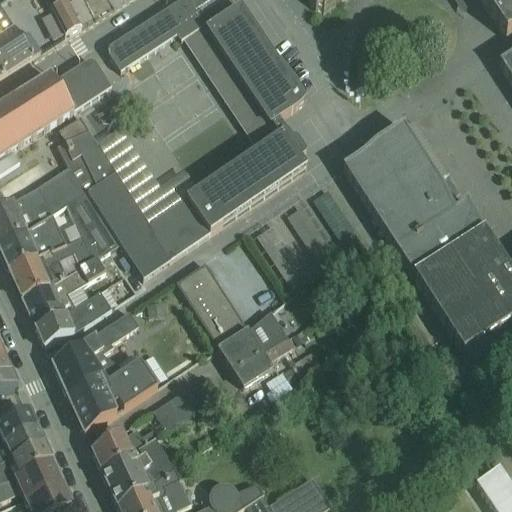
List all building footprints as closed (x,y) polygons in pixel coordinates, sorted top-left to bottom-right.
[(44,0),(53,18),(64,39),(65,41),(81,33),(78,26),(79,26),(78,25),(65,0),(44,0)] [(186,0),(183,0),(105,50),(123,78),(182,41),(204,27),(186,0)] [(192,0),(188,3),(196,15),(218,0),(192,0)] [(511,0),(304,0),(320,23),(352,5),(350,0),(445,0),(463,24),(479,14),(504,46),(511,40),(511,0)] [(306,105),(239,4),(204,27),(182,41),(253,150),(282,130),(281,123),(306,105)] [(0,83),(32,62),(20,43),(0,11),(0,83)] [(53,18),(41,23),(52,45),(64,39),(53,18)] [(29,37),(20,43),(32,62),(42,56),(29,37)] [(74,112),(109,89),(91,61),(55,81),(74,112)] [(403,136),(342,175),(460,352),(470,367),(511,339),(511,66),(498,75),(511,95),(511,254),(499,262),(461,203),(461,202),(448,183),(437,190),(403,136)] [(57,90),(0,124),(0,178),(81,130),(57,90)] [(90,119),(104,135),(120,122),(106,106),(90,119)] [(287,139),(282,130),(253,150),(185,197),(147,225),(113,174),(95,187),(86,194),(144,284),(309,170),(299,156),(306,152),(294,134),(287,139)] [(87,199),(67,212),(75,230),(82,245),(93,268),(98,265),(120,252),(87,199)] [(286,219),(317,269),(337,257),(306,207),(286,219)] [(52,221),(0,249),(0,257),(9,277),(50,260),(66,252),(52,221)] [(75,230),(64,234),(71,250),(82,245),(75,230)] [(50,260),(9,277),(22,305),(93,268),(82,245),(71,250),(66,252),(50,260)] [(93,268),(22,305),(35,335),(66,320),(89,306),(81,293),(106,279),(98,265),(93,268)] [(205,271),(176,290),(217,357),(225,352),(248,338),(205,271)] [(66,320),(35,335),(44,354),(74,340),(112,315),(101,299),(100,298),(89,306),(66,320)] [(163,309),(147,311),(149,325),(165,323),(163,309)] [(225,352),(217,357),(232,380),(288,345),(271,319),(248,338),(225,352)] [(129,320),(51,371),(67,404),(120,374),(100,360),(139,334),(129,320)] [(288,345),(232,380),(243,397),(274,378),(268,370),(295,352),(289,344),(288,345)] [(312,357),(291,371),(298,383),(319,368),(312,357)] [(4,364),(0,366),(0,384),(11,379),(4,364)] [(120,374),(67,404),(84,442),(117,420),(114,411),(118,408),(124,416),(157,394),(156,392),(161,388),(146,367),(141,370),(139,368),(125,377),(120,374)] [(284,374),(263,385),(274,404),(294,393),(284,374)] [(0,384),(0,401),(18,393),(11,379),(0,384)] [(347,383),(316,389),(320,407),(350,402),(347,383)] [(179,402),(171,407),(176,415),(177,432),(193,432),(193,401),(179,402)] [(121,438),(91,458),(101,480),(156,445),(167,438),(177,432),(176,415),(171,407),(153,418),(160,430),(142,444),(136,436),(125,444),(121,438)] [(0,451),(36,434),(29,417),(0,429),(0,441),(1,443),(0,443),(0,451)] [(36,434),(0,451),(0,470),(44,450),(36,434)] [(156,445),(101,480),(116,511),(120,511),(175,475),(156,445)] [(0,470),(0,490),(14,486),(52,467),(44,450),(0,470)] [(0,490),(0,509),(21,501),(23,506),(61,488),(52,467),(14,486),(0,490)] [(175,475),(120,511),(248,511),(262,503),(264,502),(257,492),(238,501),(236,498),(233,495),(229,493),(225,492),(221,492),(217,494),(213,496),(211,499),(209,502),(208,505),(208,508),(209,511),(190,511),(191,511),(175,475)] [(511,511),(511,496),(498,476),(475,491),(489,511),(511,511)] [(330,511),(313,484),(270,511),(330,511)] [(26,511),(71,511),(72,511),(61,488),(23,506),(26,511)] [(268,511),(262,503),(248,511),(268,511)]
